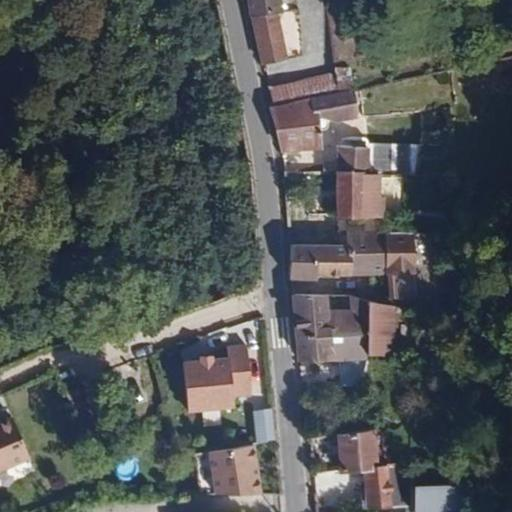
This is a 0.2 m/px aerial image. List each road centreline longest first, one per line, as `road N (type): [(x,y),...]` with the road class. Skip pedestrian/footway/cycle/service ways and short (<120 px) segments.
road 1 (residential): [(277,287),(0,378)]
road 2 (tertiary): [(233,0),(263,147),(277,287)]
road 3 (tertiary): [(277,287),(298,511)]
